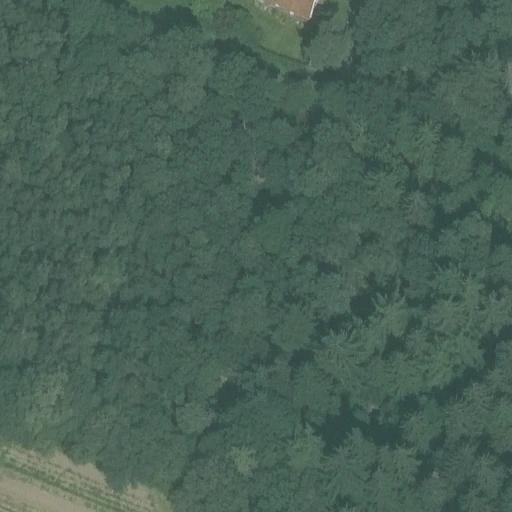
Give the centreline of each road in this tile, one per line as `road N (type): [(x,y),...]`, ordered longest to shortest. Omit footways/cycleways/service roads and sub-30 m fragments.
road 1 (track): [(7,0),(239,128),(258,149),(251,308),(188,511)]
road 2 (track): [(250,135),(260,105),(282,79),(336,84),(380,0)]
